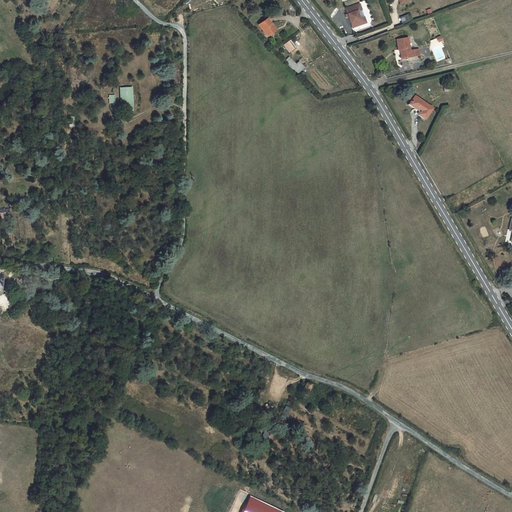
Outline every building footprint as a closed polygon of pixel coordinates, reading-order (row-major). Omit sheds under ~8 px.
[(359,4),(345,9),(352,28),(366,23),(364,17),(359,19),(356,12),(361,10),(359,4)] [(258,25),(267,36),(275,31),(266,19),(258,25)] [(407,38),(396,40),(398,50),(399,50),(401,58),(410,57),(409,51),(407,38)] [(287,62),(286,63),(291,69),(292,67),(295,64),(290,59),(287,62)] [(292,67),(297,73),(304,67),(298,61),(295,64),(292,67)] [(122,109),(132,109),(131,88),(121,88),(121,99),(122,99),(122,102),(121,102),(122,109)] [(430,108),(414,96),(408,104),(416,110),(417,108),(420,110),(419,112),(418,114),(424,118),(430,108)] [(424,118),(418,114),(417,115),(424,120),(432,109),(430,108),(424,118)] [(312,385),(306,382),(301,393),(306,396),(312,385)]
